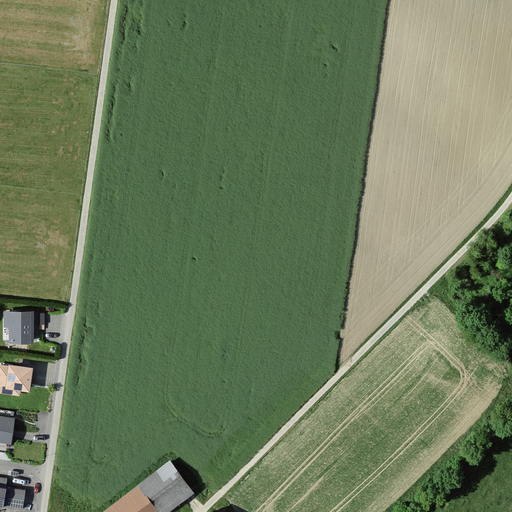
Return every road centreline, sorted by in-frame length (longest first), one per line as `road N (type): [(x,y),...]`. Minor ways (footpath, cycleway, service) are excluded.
road 1 (track): [(201,511),(511,199)]
road 2 (track): [(114,0),(74,287)]
road 3 (residential): [(74,287),(43,511)]
